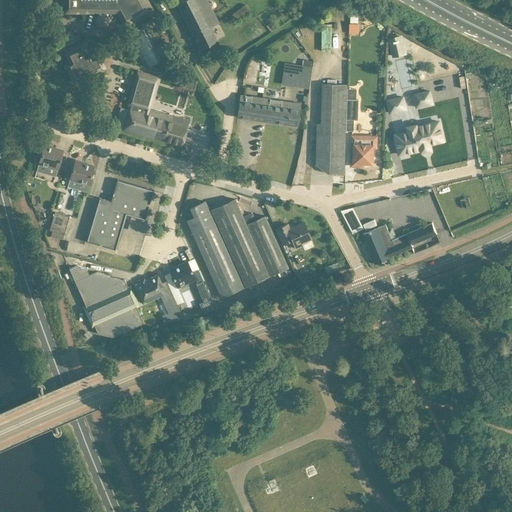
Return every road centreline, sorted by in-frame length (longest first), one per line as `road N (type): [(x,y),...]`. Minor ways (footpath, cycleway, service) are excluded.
road 1 (tertiary): [(0,430),(371,288)]
road 2 (secondary): [(113,511),(26,289),(0,198)]
road 3 (residential): [(326,204),(477,168)]
road 4 (tertiary): [(371,288),(511,233)]
road 5 (residential): [(186,166),(47,127)]
